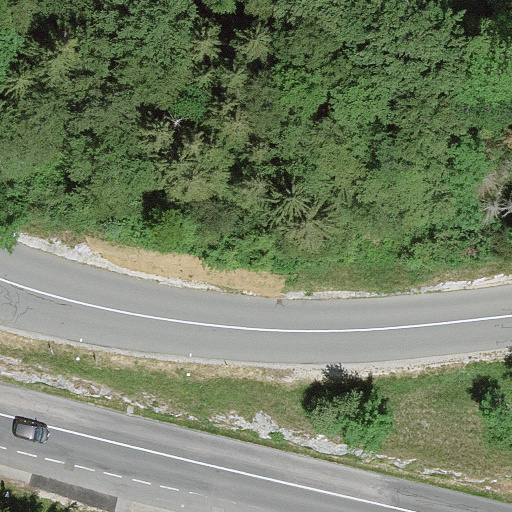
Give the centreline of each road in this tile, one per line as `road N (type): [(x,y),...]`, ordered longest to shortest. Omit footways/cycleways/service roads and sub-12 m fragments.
road 1 (tertiary): [(511,314),(370,329),(239,328),(95,306),(0,277)]
road 2 (secondary): [(422,511),(0,411)]
